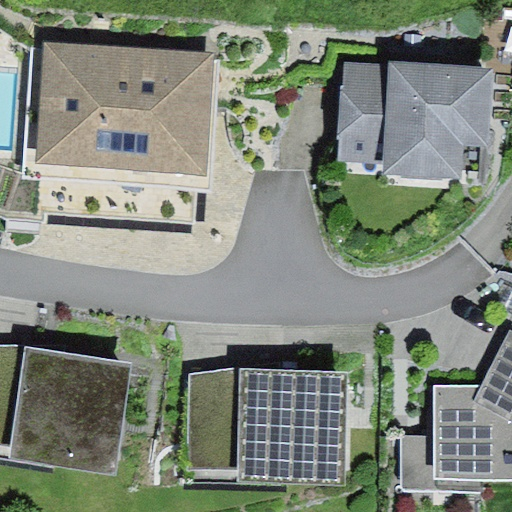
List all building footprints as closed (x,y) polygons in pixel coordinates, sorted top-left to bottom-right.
[(218,57),(33,44),(23,178),(209,191),(218,57)] [(389,65),(347,62),(340,160),(386,163),(385,174),(463,180),(465,147),(488,149),(494,67),(390,59),(389,65)] [(511,333),(510,332),(481,388),(439,389),(439,435),(439,482),(482,483),(511,481),(511,333)] [(133,364),(26,347),(0,347),(0,444),(13,446),(13,459),(117,477),(133,364)] [(243,369),(190,376),(187,472),(241,468),(240,482),(346,486),(348,374),(243,369)] [(439,482),(439,435),(403,434),(402,490),(482,491),(482,483),(439,482)]
